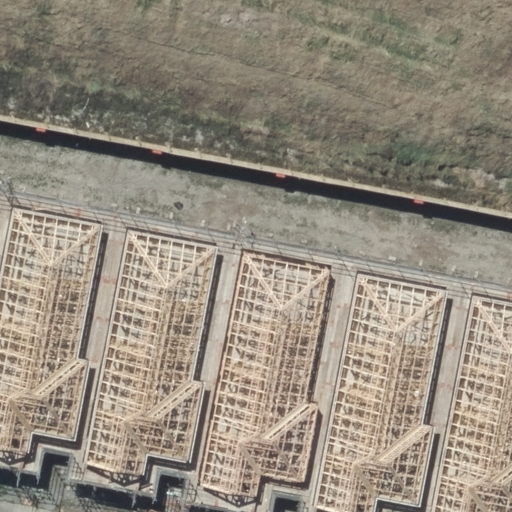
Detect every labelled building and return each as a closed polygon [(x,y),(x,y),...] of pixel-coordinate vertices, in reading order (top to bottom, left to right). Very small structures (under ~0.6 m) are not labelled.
[(101,222),(13,206),(0,274),(0,444),(28,450),(32,428),(75,436),(88,356),(78,354),(101,222)] [(215,248),(127,232),(83,465),(142,476),(147,454),(190,462),(202,382),(192,380),(215,248)] [(330,269),(243,253),(198,485),(258,496),(262,474),(305,483),(318,402),(307,400),(330,269)] [(444,289),(357,274),(312,506),(344,511),(372,511),(376,495),(419,503),(432,423),(422,421),(444,289)] [(511,511),(511,303),(471,296),(429,511),(511,511)]
